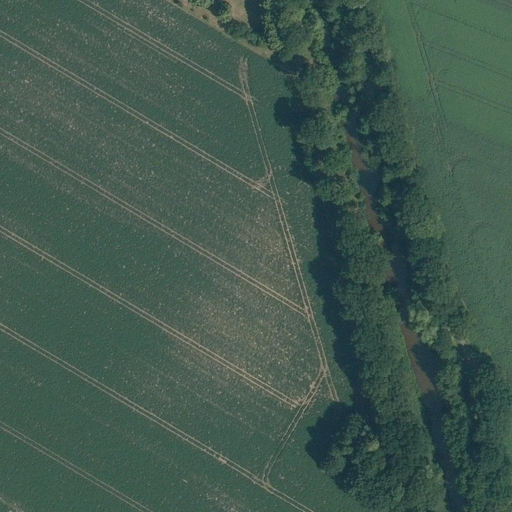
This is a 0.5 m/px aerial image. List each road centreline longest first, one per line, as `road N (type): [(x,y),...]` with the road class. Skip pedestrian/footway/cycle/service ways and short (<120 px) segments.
road 1 (unclassified): [(426,511),(277,0)]
road 2 (unclassified): [(489,511),(474,380),(435,296),(351,0)]
